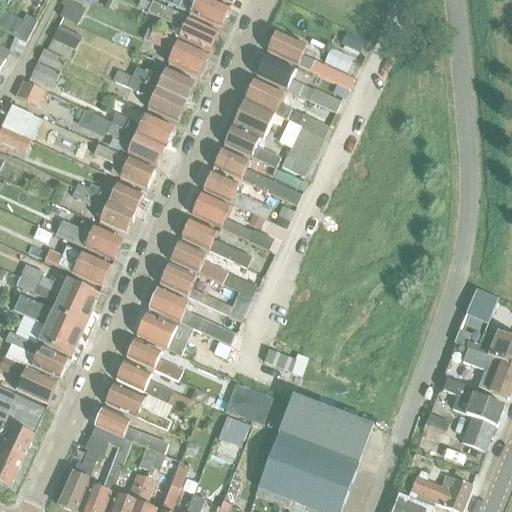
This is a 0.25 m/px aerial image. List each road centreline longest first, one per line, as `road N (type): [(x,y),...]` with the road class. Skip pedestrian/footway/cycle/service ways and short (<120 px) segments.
road 1 (residential): [(29,511),(263,0)]
road 2 (residential): [(368,511),(448,321),(464,254),(470,191),(457,0)]
